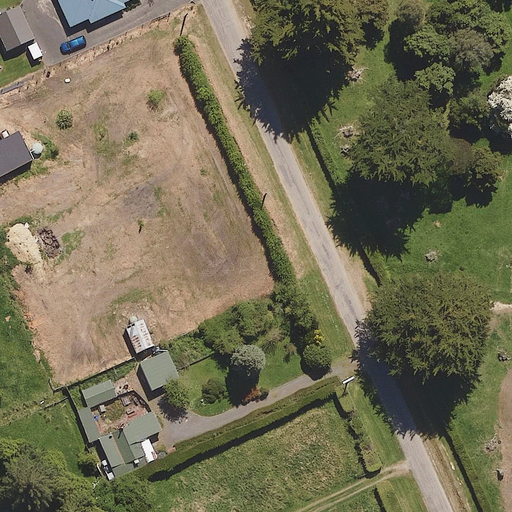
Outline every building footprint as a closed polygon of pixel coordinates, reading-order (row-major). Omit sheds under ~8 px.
[(137,0),(58,0),(72,30),(90,22),(92,26),(126,11),(123,6),(137,0)] [(0,18),(0,35),(8,54),(25,47),(34,66),(44,61),(21,10),(0,18)] [(185,78),(168,92),(179,105),(195,91),(185,78)] [(0,180),(34,163),(21,137),(0,147),(0,180)] [(156,349),(145,323),(127,330),(139,356),(156,349)] [(177,379),(165,353),(138,365),(151,391),(177,379)] [(89,443),(105,437),(94,410),(121,400),(113,380),(87,391),(85,385),(70,391),(89,443)] [(124,428),(126,432),(102,443),(118,481),(159,463),(149,440),(162,434),(154,415),(124,428)]
